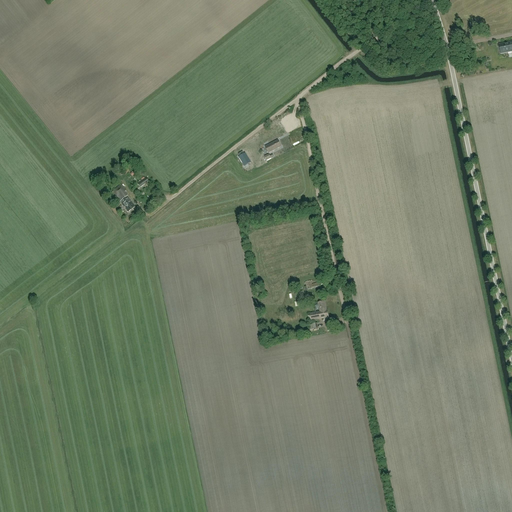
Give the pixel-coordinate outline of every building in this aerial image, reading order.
[(511,41),(499,44),(501,53),(511,51),(511,53),(511,41)] [(281,147),(277,140),(265,147),(268,153),(281,147)] [(242,150),(238,153),(240,157),(239,157),(244,166),(250,162),(245,153),(244,154),(242,150)] [(138,189),(145,184),(146,186),(147,185),(147,183),(148,182),(145,178),(144,178),(143,177),(141,179),(142,180),(140,182),(140,181),(139,182),(137,184),(139,186),(137,188),(138,189)] [(121,185),(112,192),(120,202),(128,213),(135,207),(132,203),(132,204),(130,202),(131,202),(130,200),(129,200),(128,200),(129,199),(127,197),(128,196),(124,192),(126,191),(121,185)] [(305,282),(308,290),(321,286),(320,282),(312,284),(311,281),(305,282)] [(319,319),(319,318),(328,316),(327,311),(326,311),(325,301),(318,303),(320,312),(309,314),(311,320),(319,319)]
